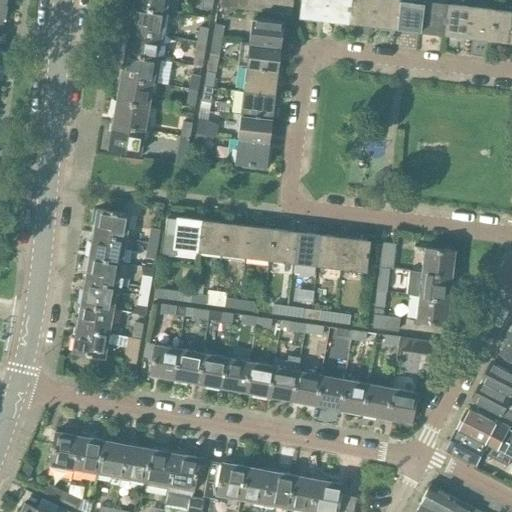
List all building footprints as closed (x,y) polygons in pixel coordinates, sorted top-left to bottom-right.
[(133,0),(132,6),(164,11),(165,0),(133,0)] [(212,0),(203,0),(202,8),(211,10),(212,0)] [(231,8),(232,0),(220,0),(220,7),(231,8)] [(232,0),(231,8),(243,10),(244,0),(232,0)] [(255,11),(256,0),(244,0),(243,10),(255,11)] [(256,0),(255,11),(267,13),(268,0),(256,0)] [(268,0),(267,13),(279,14),(280,0),(268,0)] [(280,0),(279,14),(291,16),(292,0),(280,0)] [(300,0),(299,16),(323,19),(325,0),(300,0)] [(325,0),(323,19),(347,22),(349,0),(325,0)] [(349,0),(347,22),(371,25),(374,0),(349,0)] [(374,0),(371,25),(395,28),(398,0),(374,0)] [(398,0),(395,28),(419,31),(422,0),(419,0),(398,0)] [(419,31),(443,34),(447,3),(432,2),(432,0),(422,0),(419,31)] [(443,34),(467,37),(470,6),(447,3),(443,34)] [(132,6),(128,30),(164,36),(166,26),(161,25),(164,11),(132,6)] [(467,37),(491,40),(494,9),(470,6),(467,37)] [(491,40),(511,42),(511,11),(494,9),(491,40)] [(249,43),(278,46),(281,22),(252,18),(249,43)] [(212,38),(221,39),(223,26),(215,25),(212,38)] [(196,41),(205,43),(207,29),(198,27),(196,41)] [(128,30),(124,53),(156,58),(158,45),(162,46),(164,36),(128,30)] [(221,39),(212,38),(210,54),(218,55),(221,39)] [(205,43),(196,41),(193,55),(202,57),(205,43)] [(275,70),(278,46),(249,43),(241,42),(238,65),(246,66),(275,70)] [(124,53),(120,77),(155,83),(157,73),(153,72),(156,58),(124,53)] [(273,94),(275,70),(246,66),(243,90),(273,94)] [(204,86),(213,88),(213,87),(229,90),(230,81),(214,78),(215,74),(206,73),(204,86)] [(188,88),(197,90),(199,75),(190,74),(188,88)] [(120,77),(116,100),(147,106),(150,92),(154,93),(155,83),(120,77)] [(213,88),(204,86),(201,101),(210,103),(213,88)] [(197,90),(188,88),(185,102),(194,104),(197,90)] [(270,118),(273,94),(243,90),(240,114),(270,118)] [(116,100),(111,124),(147,130),(149,120),(145,120),(147,106),(116,100)] [(267,141),(270,118),(240,114),(237,138),(267,141)] [(196,132),(205,134),(207,121),(198,120),(196,132)] [(179,136),(188,137),(191,122),(182,121),(179,136)] [(147,130),(111,124),(107,148),(139,154),(141,139),(145,140),(147,130)] [(205,134),(196,132),(193,148),(202,150),(203,143),(204,143),(206,141),(212,141),(213,137),(205,136),(205,134)] [(188,137),(179,136),(177,150),(186,151),(188,137)] [(267,141),(237,138),(234,162),(264,166),(267,141)] [(92,233),(128,239),(130,229),(126,228),(128,214),(97,209),(92,233)] [(197,250),(200,220),(177,217),(175,233),(164,231),(161,255),(174,256),(175,247),(197,250)] [(197,250),(220,253),(224,223),(200,220),(197,250)] [(220,253),(244,256),(248,226),(224,223),(220,253)] [(244,256),(268,259),(272,229),(248,226),(244,256)] [(147,242),(156,244),(158,229),(149,227),(147,242)] [(296,232),(272,229),(268,259),(292,262),(296,232)] [(292,262),(316,265),(319,235),(296,232),(292,262)] [(92,233),(88,256),(120,262),(122,247),(126,248),(128,239),(92,233)] [(316,265),(340,268),(343,238),(319,235),(316,265)] [(343,238),(340,268),(364,271),(367,241),(343,238)] [(156,244),(147,242),(144,257),(154,258),(156,244)] [(378,267),(387,268),(391,268),(394,244),(381,243),(378,267)] [(420,272),(450,275),(453,250),(423,247),(420,272)] [(88,256),(84,280),(119,286),(121,276),(117,276),(120,262),(88,256)] [(387,268),(378,267),(376,291),(385,292),(387,268)] [(408,271),(406,294),(417,295),(447,298),(450,275),(420,272),(408,271)] [(139,290),(148,291),(150,276),(141,275),(139,290)] [(84,280),(80,304),(111,309),(114,295),(118,296),(119,286),(84,280)] [(154,287),(153,296),(176,299),(190,301),(191,291),(177,289),(154,287)] [(148,291),(139,290),(136,304),(145,305),(148,291)] [(191,291),(190,301),(203,303),(205,293),(191,291)] [(385,292),(376,291),(372,326),(397,330),(399,318),(382,316),(385,292)] [(447,298),(417,295),(415,319),(445,323),(447,298)] [(237,307),(239,298),(225,296),(224,306),(237,307)] [(239,298),(237,307),(251,309),(253,300),(239,298)] [(285,314),(286,304),(272,302),(271,312),(285,314)] [(80,304),(76,327),(111,333),(113,324),(109,323),(111,309),(80,304)] [(184,307),(161,304),(160,318),(167,319),(168,313),(183,316),(184,307)] [(286,304),(285,314),(298,316),(300,306),(286,304)] [(207,319),(208,311),(184,307),(183,316),(183,322),(187,323),(188,316),(207,319)] [(332,320),(334,311),(320,309),(319,318),(332,320)] [(208,311),(207,319),(222,321),(223,313),(208,311)] [(334,311),(332,320),(348,322),(349,313),(334,311)] [(255,326),(256,317),(243,315),(242,324),(255,326)] [(256,317),(255,326),(270,328),(271,319),(256,317)] [(303,332),(304,323),(290,321),(289,330),(303,332)] [(131,337),(140,339),(142,324),(133,322),(131,337)] [(304,323),(303,332),(321,335),(322,326),(304,323)] [(111,333),(76,327),(71,351),(103,357),(106,342),(109,343),(111,333)] [(350,339),(351,330),(337,328),(336,337),(350,339)] [(351,330),(350,339),(365,340),(364,343),(374,345),(376,333),(351,330)] [(511,333),(508,332),(498,351),(511,357),(511,333)] [(398,345),(399,337),(385,335),(384,343),(398,345)] [(140,339),(131,337),(127,336),(123,361),(135,363),(140,339)] [(399,337),(398,345),(410,347),(409,351),(431,354),(433,341),(399,337)] [(172,378),(178,349),(154,345),(148,374),(172,378)] [(202,353),(178,349),(172,378),(196,383),(202,353)] [(225,358),(202,353),(196,383),(219,387),(225,358)] [(267,396),(290,400),(296,370),(298,358),(287,355),(286,360),(274,358),(273,366),(267,396)] [(249,362),(225,358),(219,387),(243,391),(249,362)] [(273,366),(249,362),(243,391),(267,396),(273,366)] [(511,373),(492,362),(482,381),(511,396),(511,373)] [(320,375),(296,370),(290,400),(314,404),(320,375)] [(343,379),(320,375),(314,404),(338,408),(343,379)] [(367,383),(343,379),(338,408),(361,413),(367,383)] [(511,396),(482,381),(473,400),(511,420),(511,396)] [(390,388),(367,383),(361,413),(385,417),(390,388)] [(390,388),(385,417),(409,421),(414,392),(390,388)] [(468,408),(458,427),(501,450),(503,445),(490,438),(498,424),(468,408)] [(487,444),(458,428),(448,448),(477,463),(480,458),(483,453),(496,459),(508,466),(511,459),(511,457),(500,451),(501,450),(488,444),(487,444)] [(48,467),(72,472),(78,436),(54,432),(48,467)] [(102,441),(78,436),(72,472),(82,474),(83,470),(96,472),(102,441)] [(125,445),(102,441),(96,472),(110,475),(110,479),(119,480),(125,445)] [(149,449),(125,445),(119,480),(129,482),(130,478),(143,481),(149,449)] [(173,453),(149,449),(143,481),(143,484),(166,489),(173,453)] [(197,458),(173,453),(166,489),(176,491),(177,487),(192,489),(197,458)] [(239,498),(245,466),(221,462),(215,493),(216,493),(215,498),(225,500),(226,495),(239,498)] [(268,471),(245,466),(239,498),(253,500),(252,504),(262,506),(268,471)] [(292,475),(268,471),(262,506),(272,508),(273,504),(286,506),(292,475)] [(309,511),(316,479),(292,475),(286,506),(300,509),(299,511),(309,511)] [(309,511),(334,511),(339,483),(316,479),(309,511)] [(429,484),(419,504),(420,504),(416,511),(415,511),(479,511),(480,510),(429,484)] [(64,502),(68,494),(55,488),(51,496),(64,502)] [(68,494),(64,502),(76,508),(80,500),(68,494)] [(19,511),(43,511),(24,503),(19,511)]
